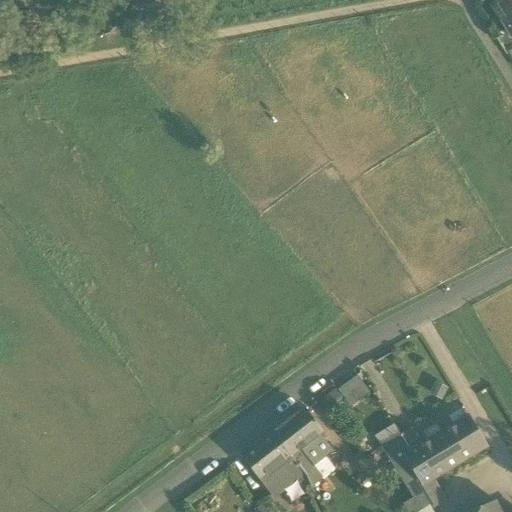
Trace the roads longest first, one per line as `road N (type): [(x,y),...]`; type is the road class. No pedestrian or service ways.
road 1 (residential): [(511,264),(346,354),(134,511)]
road 2 (track): [(0,69),(406,0)]
